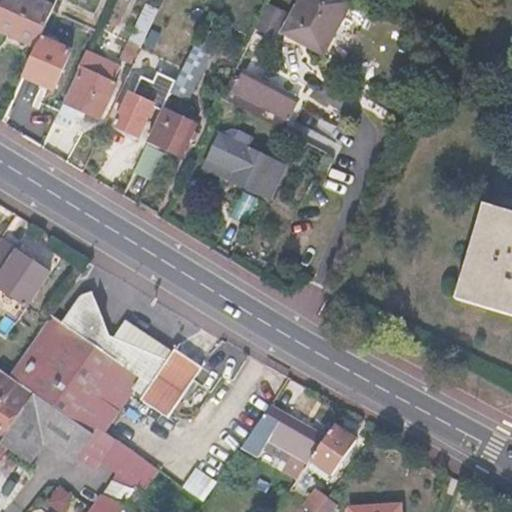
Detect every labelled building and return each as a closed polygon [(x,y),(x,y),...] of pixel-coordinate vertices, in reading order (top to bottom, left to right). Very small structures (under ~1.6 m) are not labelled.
[(27,0),(0,0),(0,34),(34,49),(51,10),(27,0)] [(348,5),(339,0),(301,0),(285,31),(323,53),(348,5)] [(156,11),(143,5),(131,29),(144,35),(156,11)] [(264,7),(258,33),(279,38),(285,12),(264,7)] [(145,39),(146,40),(139,54),(149,59),(155,46),(152,45),(163,22),(154,18),(145,39)] [(144,35),(131,29),(117,60),(129,66),(144,35)] [(69,50),(42,38),(24,77),(52,89),(69,50)] [(206,55),(197,50),(177,89),(187,94),(206,55)] [(75,69),(81,71),(65,104),(61,102),(52,123),(68,131),(78,110),(100,121),(116,87),(108,84),(116,66),(84,51),(75,69)] [(149,59),(139,54),(126,81),(136,86),(149,59)] [(226,89),(221,100),(282,131),(296,104),(243,76),(235,93),(226,89)] [(153,108),(129,97),(115,127),(139,139),(153,108)] [(172,116),(163,111),(147,143),(156,148),(172,116)] [(195,127),(172,116),(156,148),(179,159),(195,127)] [(234,143),(220,136),(204,169),(268,201),(285,168),(249,149),(253,140),(239,134),(234,143)] [(511,211),(486,203),(457,301),(511,316),(511,211)] [(0,241),(0,296),(23,311),(49,270),(15,249),(15,250),(0,241)] [(63,322),(52,315),(8,376),(33,393),(94,436),(100,428),(107,433),(135,386),(145,392),(141,399),(167,418),(171,413),(203,369),(176,349),(174,353),(128,320),(116,337),(111,334),(112,332),(90,291),(78,301),(63,322)] [(0,432),(5,436),(33,393),(8,376),(0,370),(0,432)] [(94,436),(33,393),(5,436),(0,443),(0,444),(31,465),(44,445),(68,462),(76,450),(82,454),(98,465),(103,457),(110,447),(94,436)] [(300,424),(270,405),(239,449),(262,464),(269,452),(286,463),(279,474),(295,485),(326,441),(311,432),(300,424)] [(316,424),(304,417),(300,424),(311,432),(316,424)] [(336,427),(326,441),(295,485),(293,487),(303,493),(320,469),(332,478),(359,442),(336,427)] [(94,436),(110,447),(147,471),(152,465),(107,433),(100,428),(94,436)] [(110,447),(103,457),(140,482),(147,471),(110,447)] [(82,454),(76,450),(68,462),(73,466),(82,454)] [(195,466),(183,485),(203,497),(215,479),(195,466)] [(68,493),(60,487),(48,503),(59,511),(65,511),(70,506),(68,493)] [(132,511),(145,494),(136,488),(124,506),(129,511),(132,511)] [(319,511),(327,501),(316,493),(304,509),(307,511),(319,511)] [(119,511),(120,511),(100,496),(88,511),(119,511)]
